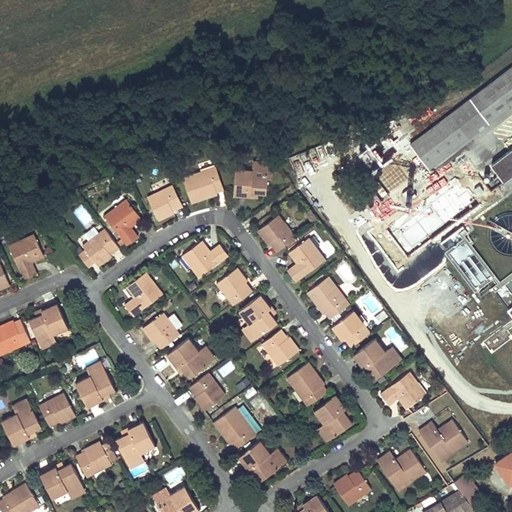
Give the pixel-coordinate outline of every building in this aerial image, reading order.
[(511,65),(408,144),(427,169),(511,103),(511,65)] [(511,173),(511,146),(491,163),(504,180),(511,173)] [(254,167),(239,165),(235,193),(253,195),(253,190),(261,191),(267,192),(270,165),(255,163),(254,167)] [(218,165),(185,176),(194,202),(220,193),(219,190),(226,188),(222,177),(218,165)] [(159,215),(184,201),(174,182),(149,194),(159,215)] [(128,196),(106,212),(129,241),(140,233),(133,224),(143,216),(128,196)] [(175,211),(174,209),(174,207),(184,203),(184,201),(159,215),(160,217),(175,211)] [(278,214),(268,222),(257,230),(267,244),(270,242),(277,250),(295,236),(278,214)] [(107,226),(85,242),(101,264),(114,254),(112,251),(121,245),(118,240),(107,226)] [(32,261),(38,259),(44,256),(33,232),(9,243),(24,277),(37,271),(32,261)] [(296,280),(310,269),(324,259),(308,236),(288,251),(296,263),(288,269),(296,280)] [(221,241),(216,245),(212,248),(204,238),(184,253),(200,274),(229,253),(221,241)] [(0,287),(10,283),(0,262),(0,287)] [(247,281),(248,280),(249,279),(239,266),(218,281),(235,303),(253,289),(247,281)] [(136,314),(150,303),(164,292),(148,270),(127,286),(136,297),(127,303),(136,314)] [(511,270),(490,288),(511,317),(511,270)] [(329,273),(318,282),(307,290),(322,312),(325,310),(330,316),(350,301),(346,295),(351,292),(344,282),(339,286),(329,273)] [(241,308),(250,322),(248,324),(257,336),(278,320),(274,314),(269,308),(272,306),(262,292),(241,308)] [(54,337),(54,335),(54,334),(68,327),(58,302),(41,309),(43,313),(36,316),(30,319),(40,343),(54,337)] [(353,309),(343,317),(332,325),(342,337),(344,336),(351,345),(369,331),(353,309)] [(165,310),(155,318),(144,326),(154,339),(156,337),(163,346),(182,332),(165,310)] [(0,324),(0,353),(30,341),(21,318),(14,321),(12,319),(0,324)] [(257,336),(248,324),(243,327),(253,339),(257,336)] [(292,334),(290,335),(289,336),(282,327),(263,341),(280,363),(301,347),(292,334)] [(213,359),(208,352),(204,346),(201,348),(192,335),(170,351),(180,365),(183,362),(188,368),(192,374),(213,359)] [(397,360),(392,353),(387,347),(385,349),(375,336),(354,352),(364,366),(367,364),(371,370),(376,376),(397,360)] [(42,348),(57,342),(54,337),(40,343),(42,348)] [(217,355),(208,343),(204,346),(208,352),(213,359),(217,355)] [(402,356),(392,343),(387,347),(392,353),(397,360),(402,356)] [(88,371),(103,363),(101,359),(86,366),(88,371)] [(324,383),(325,382),(326,382),(310,360),(288,376),(309,404),(328,389),(324,383)] [(183,362),(180,365),(184,371),(188,368),(183,362)] [(115,387),(109,375),(103,363),(88,371),(90,373),(75,381),(88,405),(103,397),(101,394),(108,390),(115,387)] [(405,406),(416,398),(426,391),(410,369),(380,392),(389,404),(398,397),(405,406)] [(206,408),(227,392),(211,370),(191,384),(198,393),(196,395),(206,408)] [(58,421),(59,422),(60,423),(75,415),(63,392),(38,405),(49,426),(58,421)] [(332,437),(354,420),(349,414),(345,408),(347,406),(337,392),(315,409),(325,422),(322,424),(332,437)] [(14,408),(28,401),(26,396),(12,403),(14,408)] [(2,418),(14,442),(29,434),(27,431),(34,428),(40,424),(28,401),(14,408),(15,411),(2,418)] [(237,404),(215,420),(231,441),(233,440),(238,446),(257,431),(237,404)] [(466,436),(453,416),(438,425),(433,417),(419,426),(440,457),(456,447),(454,444),(466,436)] [(156,444),(143,420),(127,428),(129,431),(122,435),(115,439),(128,463),(142,455),(141,453),(156,444)] [(332,437),(322,424),(318,427),(328,440),(332,437)] [(456,447),(468,439),(466,436),(454,444),(456,447)] [(284,461),(274,448),(272,450),(262,437),(240,454),(250,468),(253,466),(257,471),(262,478),(284,461)] [(111,463),(99,440),(85,447),(86,449),(75,454),(86,476),(111,463)] [(288,458),(278,445),(274,448),(284,461),(288,458)] [(423,465),(417,455),(410,446),(396,456),(390,447),(377,456),(398,487),(414,476),(412,473),(423,465)] [(511,449),(495,462),(510,482),(511,480),(511,449)] [(130,467),(144,460),(142,455),(128,463),(130,467)] [(82,486),(71,463),(65,466),(58,469),(56,466),(41,473),(53,497),(68,490),(69,493),(82,486)] [(414,476),(426,468),(423,465),(412,473),(414,476)] [(359,468),(354,471),(350,474),(348,472),(334,480),(349,504),(372,490),(359,468)] [(467,471),(455,481),(472,503),(484,493),(467,471)] [(30,511),(41,506),(27,482),(2,496),(3,498),(0,499),(0,508),(2,511),(30,511)] [(191,511),(198,508),(191,497),(184,485),(169,493),(168,491),(154,499),(161,511),(191,511)] [(71,498),(85,491),(82,486),(69,493),(71,498)] [(154,499),(168,491),(165,486),(151,494),(154,499)] [(472,508),(459,489),(454,492),(465,511),(472,508)] [(331,511),(317,491),(303,500),(306,504),(300,508),(294,511),(331,511)] [(465,511),(454,492),(421,511),(420,511),(465,511)]
